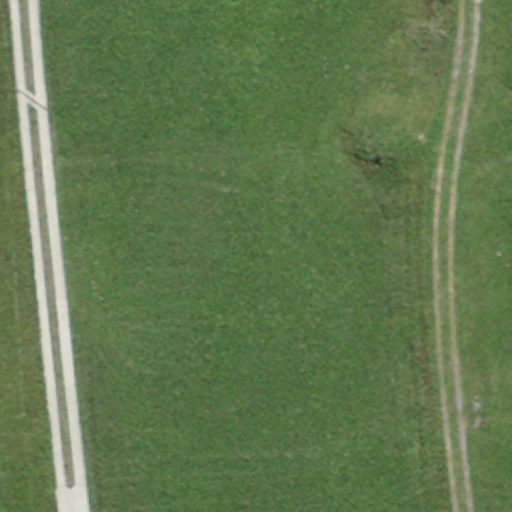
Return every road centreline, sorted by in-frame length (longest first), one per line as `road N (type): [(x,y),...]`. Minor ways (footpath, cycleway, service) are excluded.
road 1 (track): [(32,0),(85,511)]
road 2 (track): [(471,511),(439,196),(458,0)]
